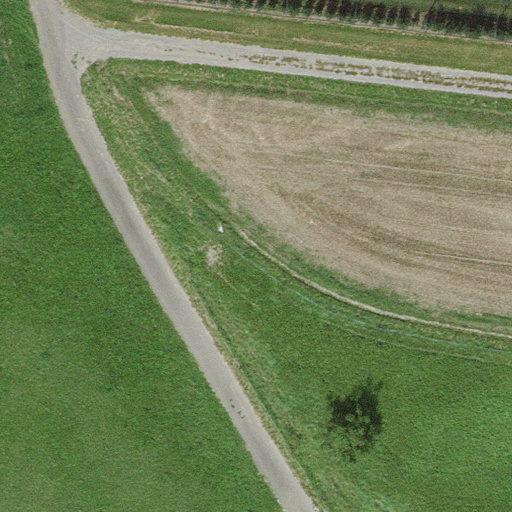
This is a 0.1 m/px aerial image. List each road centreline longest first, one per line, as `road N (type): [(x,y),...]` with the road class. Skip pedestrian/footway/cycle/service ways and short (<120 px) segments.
road 1 (track): [(53,33),(76,116),(112,190),(303,511)]
road 2 (track): [(47,0),(53,33),(511,90)]
